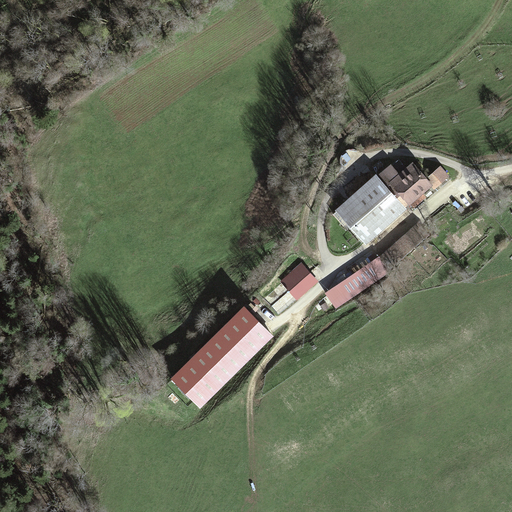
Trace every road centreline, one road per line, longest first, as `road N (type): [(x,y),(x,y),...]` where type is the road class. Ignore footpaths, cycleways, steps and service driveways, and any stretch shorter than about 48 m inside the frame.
road 1 (track): [(251,462),(261,366),(338,261)]
road 2 (track): [(511,172),(465,178),(366,252),(338,261)]
